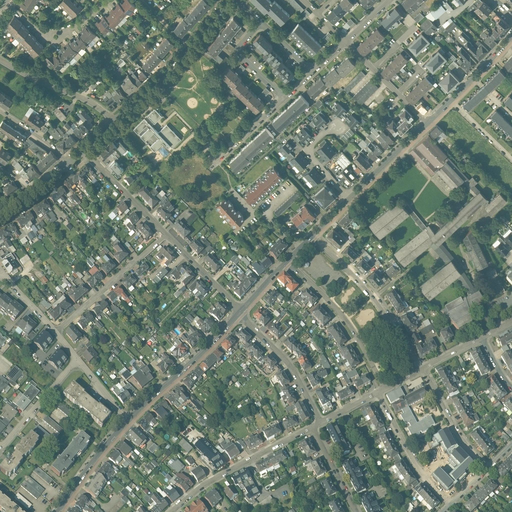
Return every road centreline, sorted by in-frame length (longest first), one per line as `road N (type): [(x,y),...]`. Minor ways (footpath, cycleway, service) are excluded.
road 1 (residential): [(317,420),(236,461),(167,511)]
road 2 (residential): [(417,368),(376,295),(315,233)]
road 3 (tertiary): [(118,123),(230,0)]
road 4 (residential): [(380,389),(343,323),(284,264)]
road 5 (residential): [(128,419),(240,311)]
road 6 (residential): [(54,332),(165,234)]
road 7 (unclassified): [(118,123),(0,57)]
road 8 (residential): [(317,420),(286,359),(240,311)]
road 9 (residential): [(380,389),(425,475),(451,502)]
road 10 (residential): [(489,466),(464,439),(423,364)]
